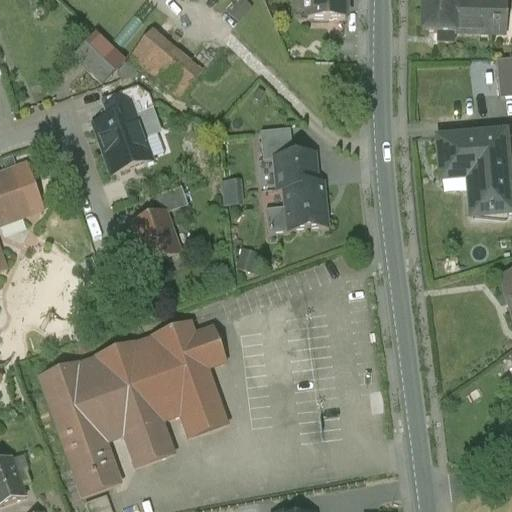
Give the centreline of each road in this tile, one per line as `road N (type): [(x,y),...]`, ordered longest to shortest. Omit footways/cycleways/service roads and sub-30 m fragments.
road 1 (tertiary): [(381,0),(385,170),(427,495)]
road 2 (residential): [(0,141),(66,116),(115,254)]
